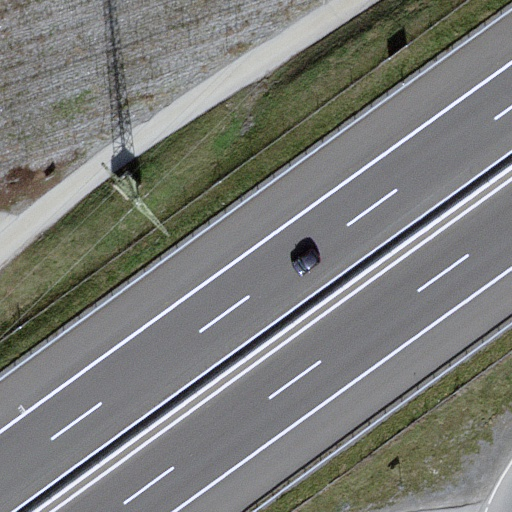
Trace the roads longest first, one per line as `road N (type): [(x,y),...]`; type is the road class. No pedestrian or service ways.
road 1 (motorway): [(511,106),(0,475)]
road 2 (motorway): [(115,511),(511,224)]
road 3 (track): [(355,0),(74,186),(0,250)]
